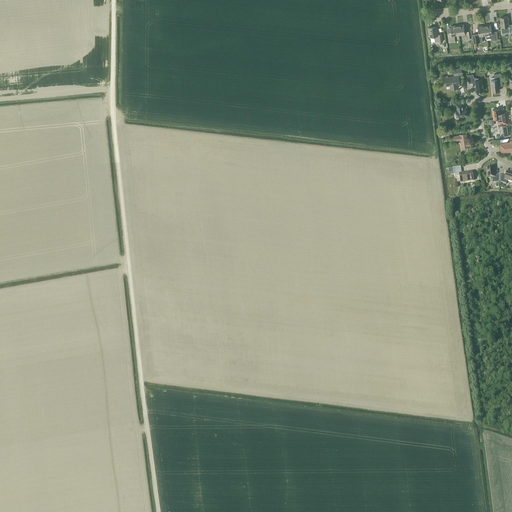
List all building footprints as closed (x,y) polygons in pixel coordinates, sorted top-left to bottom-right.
[(507,17),(501,18),(502,27),(501,27),(502,34),(510,33),(510,32),(511,31),(511,24),(509,25),(507,17)] [(464,41),(470,40),(469,31),(465,32),(464,24),(457,25),(458,35),(463,35),(464,41)] [(493,40),(497,40),(496,31),(492,32),(491,24),(484,25),(486,35),(486,39),(491,38),(493,40)] [(454,36),(458,35),(457,25),(451,26),(452,34),(448,34),(449,43),(455,42),(454,36)] [(481,36),(486,35),(484,25),(478,26),(479,34),(472,35),(473,43),(482,42),(481,36)] [(439,42),(443,42),(442,34),(438,35),(438,36),(436,26),(429,27),(430,37),(434,36),(435,42),(439,41),(439,42)] [(491,78),(491,80),(493,90),(492,90),(493,91),(493,90),(499,89),(499,90),(499,89),(499,86),(503,86),(501,73),(494,74),(494,77),(491,78)] [(457,83),(459,83),(458,76),(446,78),(447,84),(450,84),(451,89),(458,88),(457,83)] [(477,91),(484,90),(482,80),(475,81),(477,91)] [(467,116),(466,109),(464,109),(463,103),(456,104),(457,110),(456,110),(457,117),(467,116)] [(492,110),(494,119),(498,119),(499,125),(507,124),(506,112),(502,113),(502,114),(500,114),(499,109),(492,110)] [(468,147),(471,146),(470,141),(467,141),(466,133),(460,134),(460,135),(453,136),(453,141),(461,140),(462,148),(468,147),(468,148),(468,147)] [(511,150),(511,142),(500,144),(501,152),(511,151),(511,150)] [(461,183),(473,181),(472,172),(462,174),(461,167),(454,168),(456,176),(460,176),(461,183)] [(499,182),(499,175),(494,176),(494,168),(486,169),(487,178),(492,178),(493,183),(499,182)] [(511,181),(511,174),(507,172),(506,177),(501,175),(500,182),(506,184),(507,180),(511,181)]
